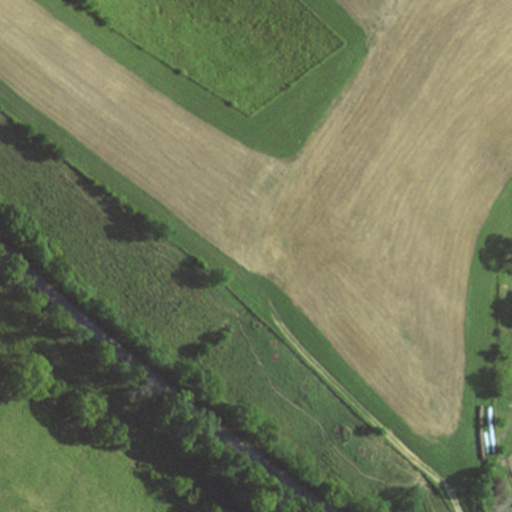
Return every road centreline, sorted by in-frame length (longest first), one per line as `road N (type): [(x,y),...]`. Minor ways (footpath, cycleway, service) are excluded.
road 1 (residential): [(404,511),(331,401),(264,255),(270,201),(429,0)]
road 2 (tertiary): [(0,245),(160,384),(330,511)]
